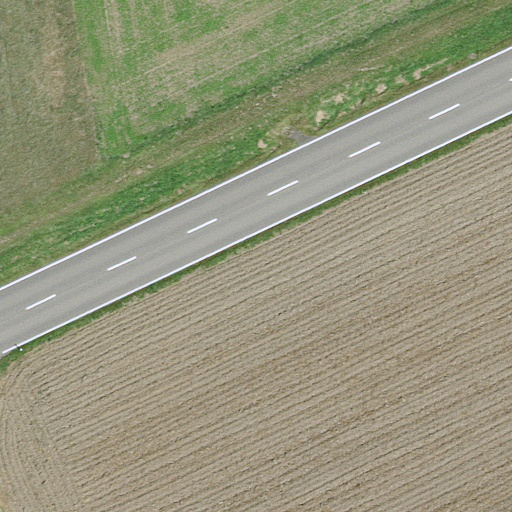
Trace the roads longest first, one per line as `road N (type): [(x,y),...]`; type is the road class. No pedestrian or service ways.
road 1 (tertiary): [(511,79),(0,321)]
road 2 (track): [(0,233),(489,0)]
